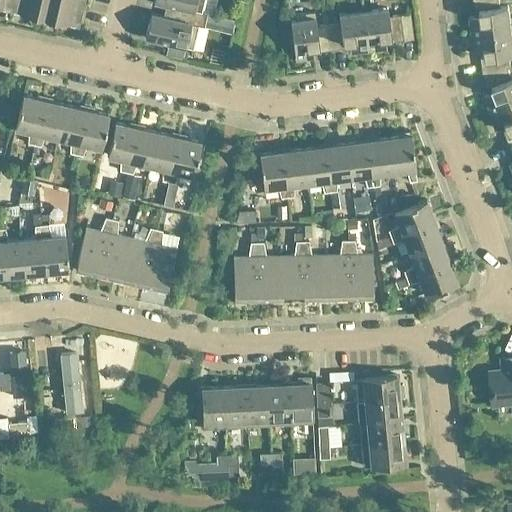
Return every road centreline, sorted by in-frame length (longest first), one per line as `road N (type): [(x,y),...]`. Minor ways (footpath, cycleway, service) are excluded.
road 1 (residential): [(0,316),(68,309),(220,347),(430,336)]
road 2 (residential): [(432,81),(266,107),(110,70)]
road 3 (residential): [(508,291),(432,81)]
road 4 (residential): [(450,511),(430,336)]
